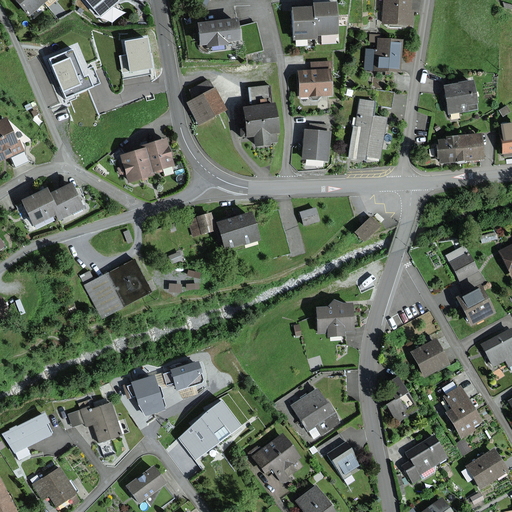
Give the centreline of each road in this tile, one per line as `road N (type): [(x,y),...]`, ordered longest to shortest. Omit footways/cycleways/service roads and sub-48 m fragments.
road 1 (residential): [(398,249),(366,364),(389,511)]
road 2 (residential): [(398,249),(511,441)]
road 3 (residential): [(158,0),(183,137),(219,179)]
road 4 (residential): [(424,0),(402,183)]
road 5 (residential): [(219,179),(256,188),(402,183)]
road 6 (residential): [(78,511),(142,448),(156,450),(203,511)]
road 7 (residential): [(0,11),(66,167)]
road 8 (residential): [(143,212),(27,249),(0,268)]
road 9 (track): [(228,79),(234,135),(277,188)]
